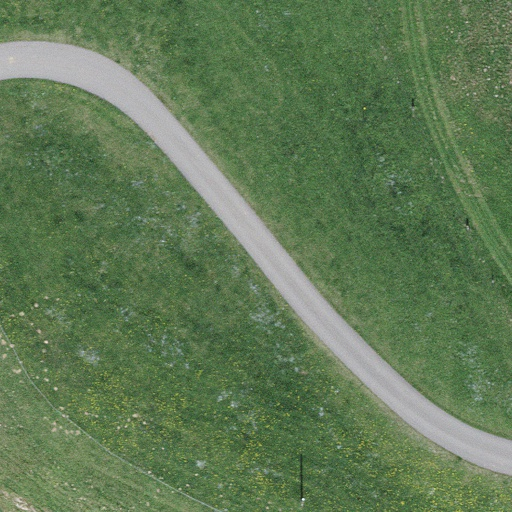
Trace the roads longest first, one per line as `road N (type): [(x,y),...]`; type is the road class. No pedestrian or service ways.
road 1 (track): [(511,462),(395,406),(301,310),(185,154),(100,75),(25,55),(0,63)]
road 2 (track): [(511,260),(471,206),(430,0)]
